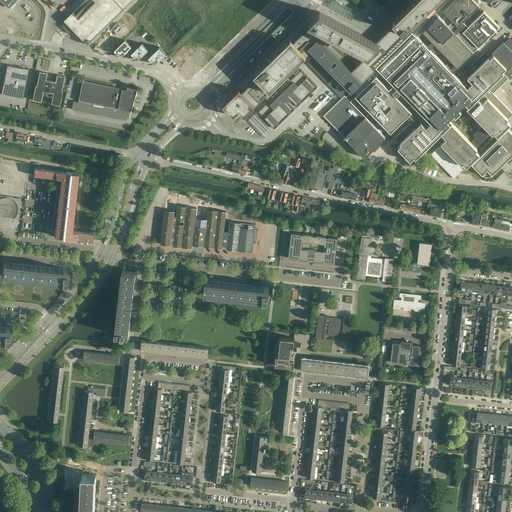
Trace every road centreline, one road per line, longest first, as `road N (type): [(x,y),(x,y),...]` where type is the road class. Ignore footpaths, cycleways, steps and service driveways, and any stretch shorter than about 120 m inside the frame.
road 1 (residential): [(449,223),(152,160)]
road 2 (residential): [(142,263),(346,285)]
road 3 (unclassified): [(183,94),(156,70),(0,40)]
road 4 (unknown): [(132,79),(142,97),(122,124),(70,110),(78,72),(96,73)]
road 5 (residential): [(77,246),(21,240),(13,248),(12,258),(75,265)]
road 6 (residential): [(145,357),(205,364),(200,383),(144,376)]
road 7 (residential): [(434,396),(448,268)]
road 8 (unclassified): [(209,87),(297,13),(287,4)]
road 9 (tertiary): [(301,0),(209,87)]
